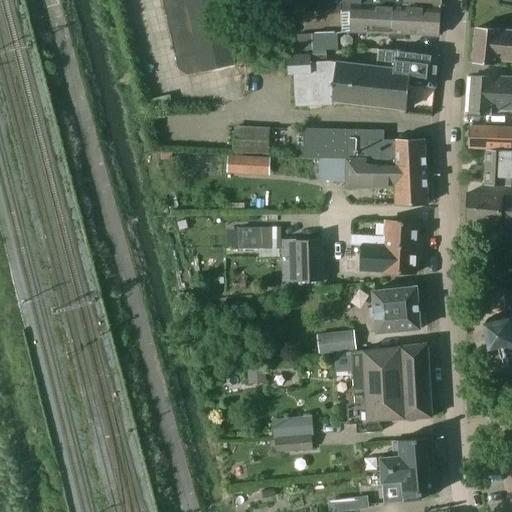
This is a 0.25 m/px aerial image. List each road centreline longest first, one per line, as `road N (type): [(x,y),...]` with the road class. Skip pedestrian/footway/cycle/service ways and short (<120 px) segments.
road 1 (residential): [(448,431),(438,292),(457,0)]
road 2 (track): [(449,127),(233,111),(161,122)]
